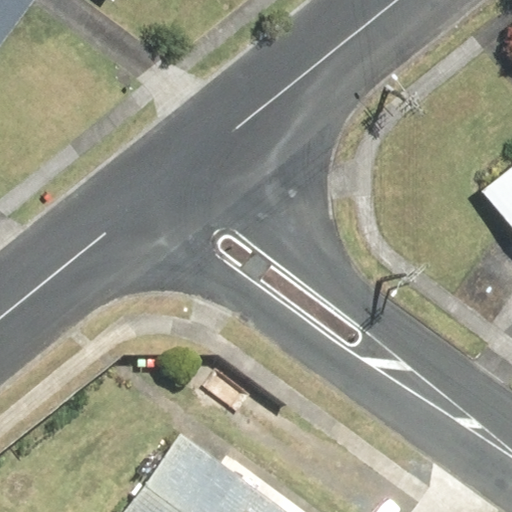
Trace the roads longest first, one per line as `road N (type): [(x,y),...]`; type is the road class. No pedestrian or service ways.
road 1 (residential): [(511,449),(153,187)]
road 2 (residential): [(153,187),(389,0)]
road 3 (residential): [(0,311),(153,187)]
